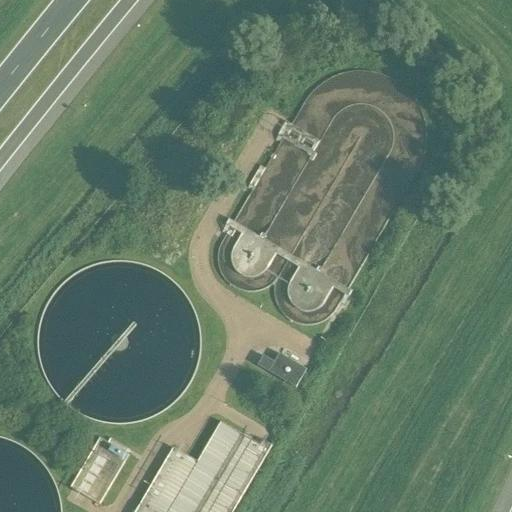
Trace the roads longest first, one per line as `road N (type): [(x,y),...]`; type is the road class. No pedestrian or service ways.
road 1 (motorway): [(0,163),(133,0)]
road 2 (motorway): [(78,0),(0,94)]
